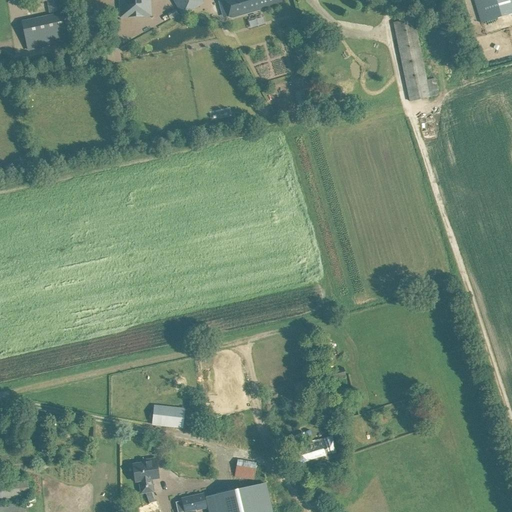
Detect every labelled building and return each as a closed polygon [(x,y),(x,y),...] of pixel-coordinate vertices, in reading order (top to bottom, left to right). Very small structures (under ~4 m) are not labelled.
[(46,0),(46,1),(48,13),(64,10),(62,0),(46,0)] [(119,0),(121,17),(132,16),(132,13),(139,13),(139,16),(150,15),(149,0),(119,0)] [(203,3),(201,0),(173,0),(183,15),(203,3)] [(223,0),(225,7),(228,17),(260,9),(260,7),(281,1),(280,0),(223,0)] [(511,0),(474,0),(481,23),(511,13),(511,0)] [(21,21),(28,51),(67,42),(61,12),(21,21)] [(393,23),(409,102),(440,96),(436,78),(426,80),(414,18),(393,23)] [(327,371),(329,380),(346,376),(343,367),(327,371)] [(293,385),(297,395),(311,390),(307,379),(293,385)] [(182,427),(184,409),(154,406),(152,424),(182,427)] [(309,443),(288,449),(295,468),(337,457),(332,436),(315,441),(313,442),(312,439),(308,441),(309,443)] [(0,456),(0,475),(24,473),(22,455),(0,456)] [(146,492),(149,503),(155,501),(151,492),(153,491),(152,484),(150,485),(149,479),(159,478),(156,459),(148,460),(148,462),(133,465),(135,481),(139,481),(141,493),(146,492)] [(235,478),(255,479),(256,461),(237,459),(235,478)] [(0,480),(0,499),(30,497),(28,478),(0,480)] [(206,496),(210,511),(271,511),(265,483),(206,496)] [(184,511),(186,511),(206,507),(203,494),(181,499),(184,511)] [(0,504),(0,511),(26,511),(25,503),(0,504)]
